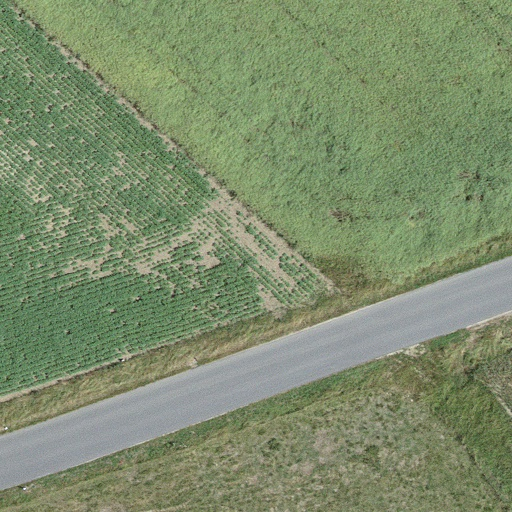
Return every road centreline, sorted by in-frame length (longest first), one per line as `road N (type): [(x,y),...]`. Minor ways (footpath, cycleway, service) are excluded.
road 1 (tertiary): [(0,463),(511,285)]
road 2 (track): [(511,413),(446,308)]
